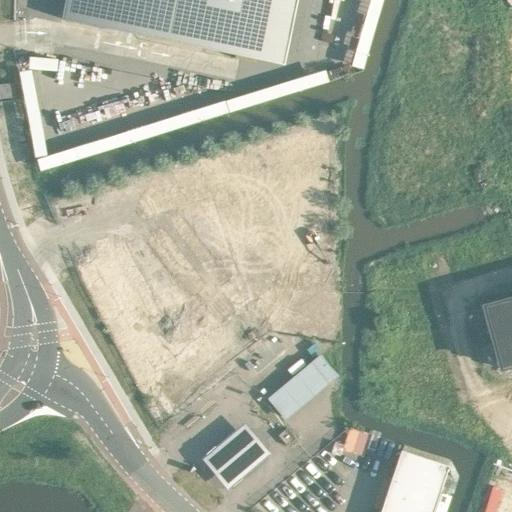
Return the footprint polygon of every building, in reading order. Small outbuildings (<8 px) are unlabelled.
[(70,0),(67,20),(104,28),(114,30),(134,34),(139,35),(234,55),(234,53),(244,0),(71,0),(72,0),(71,0),(70,0)] [(0,84),(0,98),(15,96),(13,83),(0,84)] [(292,154),(290,234),(333,235),(335,156),(292,154)] [(175,274),(155,290),(162,299),(183,283),(175,274)] [(192,295),(172,311),(179,319),(199,303),(192,295)] [(511,296),(481,305),(498,369),(511,365),(511,296)] [(147,375),(175,411),(276,333),(249,298),(147,375)] [(290,310),(289,335),(332,336),(333,311),(290,310)] [(373,319),(376,331),(386,329),(383,317),(373,319)] [(320,356),(311,364),(326,382),(335,375),(320,356)] [(269,458),(241,425),(197,462),(225,495),(269,458)] [(277,435),(286,446),(295,438),(286,428),(277,435)] [(400,450),(391,477),(379,511),(431,511),(447,466),(400,450)]
